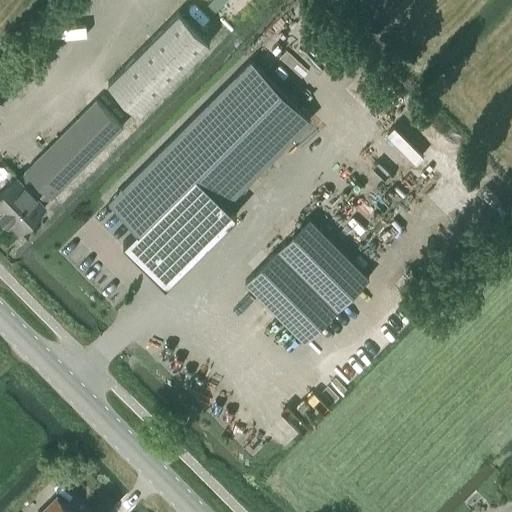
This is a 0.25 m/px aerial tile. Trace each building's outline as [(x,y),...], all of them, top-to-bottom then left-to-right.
[(209,43),(178,11),(107,82),(138,113),(209,43)] [(251,60),(109,200),(168,260),(310,119),(251,60)] [(43,202),(44,202),(50,196),(52,197),(122,126),(94,98),(24,170),(26,172),(19,178),(18,177),(0,195),(0,209),(19,227),(43,202)] [(309,216),(244,280),(304,340),(369,276),(309,216)] [(73,511),(57,495),(39,511),(73,511)]
